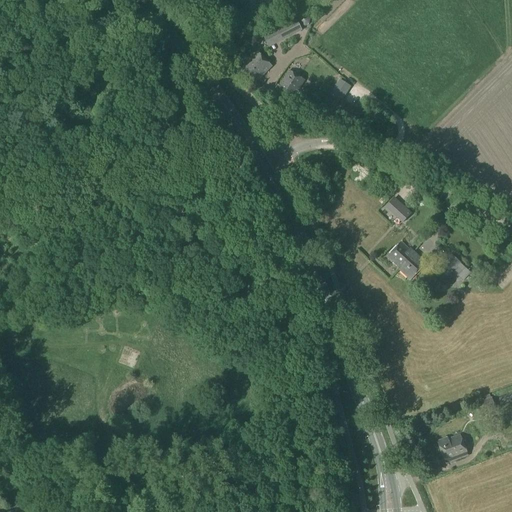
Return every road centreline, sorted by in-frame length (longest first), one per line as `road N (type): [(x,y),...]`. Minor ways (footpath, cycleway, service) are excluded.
road 1 (primary): [(379,450),(274,178)]
road 2 (unclassified): [(511,222),(351,147),(309,144),(288,153)]
road 3 (primary): [(260,149),(130,0)]
